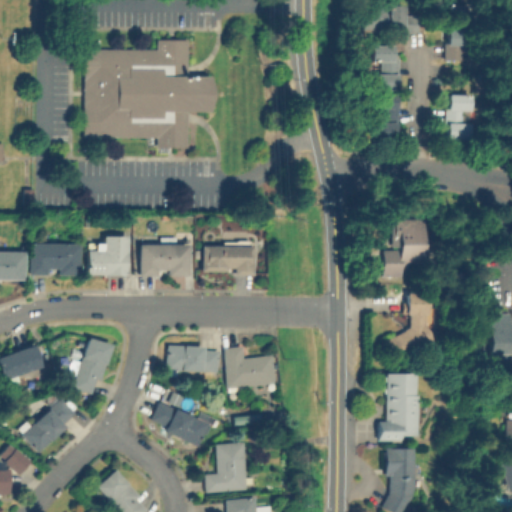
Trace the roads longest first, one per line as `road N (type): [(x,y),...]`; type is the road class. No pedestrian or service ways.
road 1 (tertiary): [(336,511),(335,226),(309,91),(302,0)]
road 2 (residential): [(0,321),(79,306),(267,309)]
road 3 (residential): [(54,482),(121,406),(139,355),(143,308)]
road 4 (residential): [(326,172),(477,180)]
